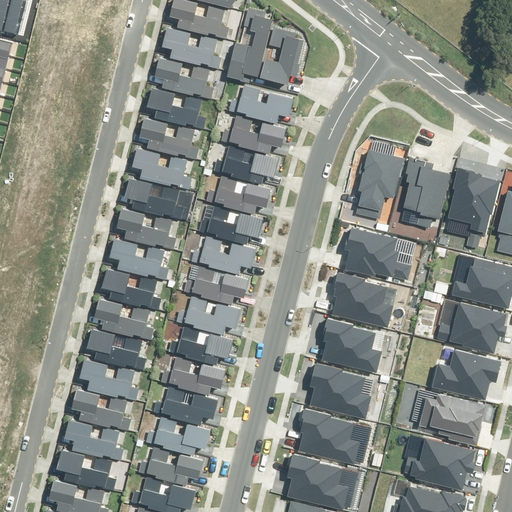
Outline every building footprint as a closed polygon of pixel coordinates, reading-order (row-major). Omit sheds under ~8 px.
[(174,0),(171,12),(183,15),(181,22),(228,34),(230,23),(222,21),(226,6),(212,2),(209,12),(199,9),(201,0),(174,0)] [(238,39),(231,71),(245,74),(247,69),(261,73),(275,15),(268,13),(269,9),(250,4),(245,25),(257,28),(254,43),(238,39)] [(168,21),(163,41),(174,44),(172,52),(219,64),(222,53),(214,51),(218,36),(203,32),(201,42),(191,39),(194,27),(168,21)] [(268,54),(263,73),(291,80),(293,73),(299,74),(302,60),(300,59),(305,37),(299,36),(300,31),(275,25),(270,43),(282,46),(279,57),(268,54)] [(161,52),(156,73),(167,75),(165,83),(212,95),(215,84),(207,82),(210,67),(196,63),(193,73),(183,70),(186,58),(161,52)] [(155,82),(149,102),(161,105),(159,113),(206,125),(209,114),(200,112),(204,97),(190,93),(187,103),(177,100),(180,88),(155,82)] [(246,83),(240,107),(249,110),(248,111),(279,119),(281,112),(291,114),(295,94),(271,88),(268,98),(260,96),(263,87),(246,83)] [(146,112),(141,132),(152,135),(150,143),(198,155),(200,144),(192,142),(196,127),(181,123),(179,132),(169,130),(172,118),(146,112)] [(237,114),(231,138),(240,141),(240,142),(271,150),(273,143),(282,145),(287,125),(263,119),(260,129),(252,127),(254,119),(237,114)] [(139,141),(134,162),(145,165),(143,173),(190,184),(193,174),(185,172),(188,156),(174,153),(172,162),(161,160),(164,148),(139,141)] [(231,144),(225,168),(234,170),(234,172),(264,180),(266,172),(276,175),(281,155),(256,149),(254,159),(246,157),(248,148),(231,144)] [(131,171),(126,192),(137,195),(135,203),(182,214),(185,203),(177,201),(181,186),(166,182),(164,192),(153,190),(156,178),(131,171)] [(224,174),(218,198),(227,200),(226,202),(258,209),(259,202),(269,204),(274,185),(261,182),(249,179),(247,189),(239,187),(241,178),(224,174)] [(124,202),(118,223),(130,225),(128,233),(175,245),(178,234),(169,232),(173,217),(159,213),(156,223),(146,220),(149,208),(124,202)] [(215,204),(209,228),(218,230),(218,232),(249,239),(251,232),(260,234),(265,215),(240,209),(238,219),(230,217),(232,208),(215,204)] [(352,245),(347,264),(377,271),(378,269),(409,277),(413,263),(397,259),(401,247),(396,246),(399,235),(354,223),(348,244),(352,245)] [(116,232),(111,253),(123,255),(121,263),(168,275),(170,264),(162,262),(166,247),(152,243),(149,253),(139,250),(142,238),(116,232)] [(208,233),(201,258),(211,260),(210,261),(241,269),(243,262),(253,264),(257,245),(233,238),(230,248),(222,247),(225,238),(208,233)] [(108,261),(103,282),(114,285),(112,293),(160,304),(162,294),(154,292),(158,276),(143,273),(141,282),(131,280),(134,268),(108,261)] [(199,264),(193,288),(202,291),(202,292),(233,300),(235,292),(244,295),(249,275),(224,269),(222,279),(214,277),(216,268),(199,264)] [(337,290),(332,308),(389,322),(395,298),(384,295),(387,281),(366,276),(366,273),(338,267),(333,289),(337,290)] [(101,292),(96,313),(107,316),(105,324),(152,335),(155,324),(147,322),(151,307),(136,303),(134,313),(123,310),(126,299),(101,292)] [(192,294),(186,318),(195,320),(195,322),(226,330),(227,322),(237,325),(242,305),(217,299),(215,309),(207,307),(209,298),(192,294)] [(325,336),(321,354),(377,368),(383,344),(372,341),(376,327),(354,322),(355,319),(327,313),(321,335),(325,336)] [(94,322),(89,343),(100,345),(98,353),(145,365),(148,354),(140,352),(143,337),(129,333),(127,343),(116,340),(119,328),(94,322)] [(185,324),(179,348),(188,350),(188,352),(219,360),(221,352),(230,354),(235,335),(210,329),(208,339),(200,337),(202,328),(185,324)] [(86,352),(81,372),(92,375),(91,383),(138,395),(140,384),(132,382),(136,366),(121,363),(119,372),(109,370),(112,358),(86,352)] [(178,354),(172,379),(181,381),(181,382),(212,390),(214,383),(223,385),(228,366),(203,359),(201,369),(193,367),(195,359),(178,354)] [(316,380),(311,399),(368,413),(374,388),(363,386),(366,371),(344,366),(345,364),(317,357),(312,379),(316,380)] [(78,383),(73,404),(85,407),(83,414),(130,426),(132,415),(124,413),(128,398),(114,394),(111,404),(101,401),(104,389),(78,383)] [(169,386),(163,410),(173,412),(172,414),(203,422),(205,414),(214,417),(219,397),(195,391),(192,401),(184,399),(187,390),(169,386)] [(304,427),(300,446),(357,460),(363,435),(352,433),(355,418),(333,413),(334,411),(306,404),(300,426),(304,427)] [(72,413),(66,433),(78,436),(76,444),(123,455),(126,445),(117,443),(121,427),(107,424),(104,433),(94,431),(97,419),(72,413)] [(164,415),(158,439),(167,442),(166,443),(197,451),(199,443),(209,446),(213,426),(189,420),(186,430),(178,428),(181,419),(164,415)] [(63,443),(58,464),(69,467),(67,475),(114,486),(117,476),(109,474),(112,458),(98,455),(96,464),(85,462),(88,450),(63,443)] [(155,443),(149,467),(159,469),(158,471),(189,479),(191,471),(200,474),(205,454),(181,448),(178,458),(170,456),(173,447),(155,443)] [(293,473),(289,491),(345,505),(351,481),(340,478),(344,464),(322,458),(323,456),(295,449),(289,472),(293,473)] [(57,473),(52,494),(63,496),(61,504),(92,511),(109,511),(111,505),(103,503),(107,488),(92,484),(90,494),(80,491),(83,479),(57,473)] [(149,474),(143,498),(152,500),(151,502),(182,509),(184,502),(194,504),(199,485),(174,479),(171,489),(164,487),(166,478),(149,474)] [(329,511),(325,511),(326,508),(293,500),(289,511),(329,511)] [(48,502),(45,511),(72,511),(74,509),(48,502)]
